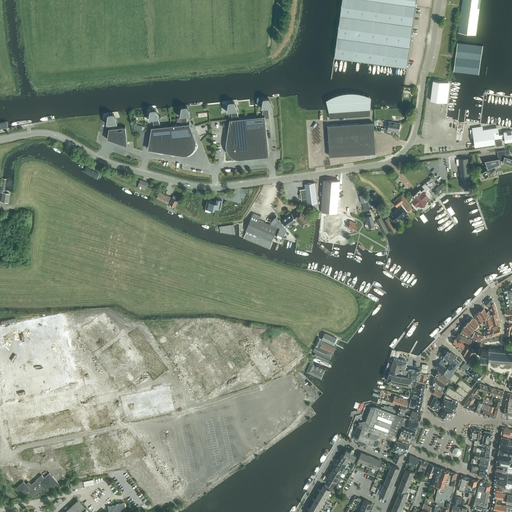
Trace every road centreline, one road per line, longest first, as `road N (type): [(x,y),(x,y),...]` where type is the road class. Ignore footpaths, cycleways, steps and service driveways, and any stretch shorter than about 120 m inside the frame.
road 1 (unclassified): [(0,140),(53,135),(113,165),(204,187),(365,167),(400,155)]
road 2 (unclassified): [(400,155),(415,131),(438,0)]
